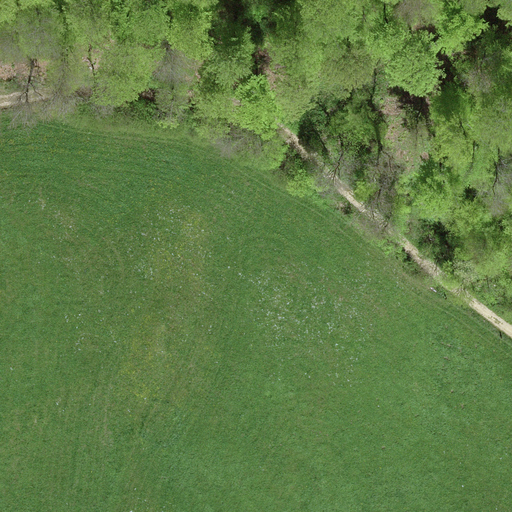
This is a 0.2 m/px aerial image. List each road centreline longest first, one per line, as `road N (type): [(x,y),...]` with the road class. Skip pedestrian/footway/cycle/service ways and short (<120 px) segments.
road 1 (track): [(511,328),(281,130),(232,98),(135,82),(0,103)]
road 2 (track): [(255,113),(511,14)]
